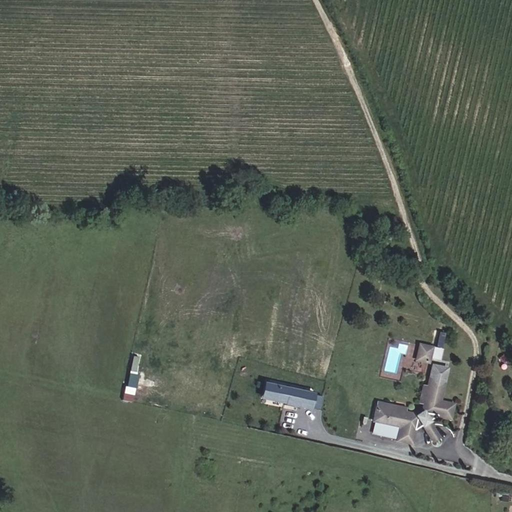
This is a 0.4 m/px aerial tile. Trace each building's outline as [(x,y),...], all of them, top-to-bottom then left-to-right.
[(381,240),(394,237),(389,219),(376,222),(381,240)] [(422,358),(426,343),(417,342),(414,356),(422,358)] [(422,358),(429,359),(432,345),(426,343),(422,358)] [(135,401),(139,356),(130,355),(126,400),(135,401)] [(393,439),(408,442),(411,427),(419,421),(425,416),(434,409),(448,412),(451,398),(438,395),(442,377),(427,373),(426,380),(422,397),(420,407),(411,413),(399,410),(398,413),(390,411),(390,408),(378,406),(374,420),(396,424),(393,439)] [(265,381),(262,399),(313,407),(316,389),(265,381)] [(398,413),(399,410),(400,406),(379,402),(378,406),(390,408),(390,411),(398,413)] [(368,419),(374,420),(378,406),(371,404),(368,419)] [(431,437),(437,432),(425,416),(419,421),(431,437)]
